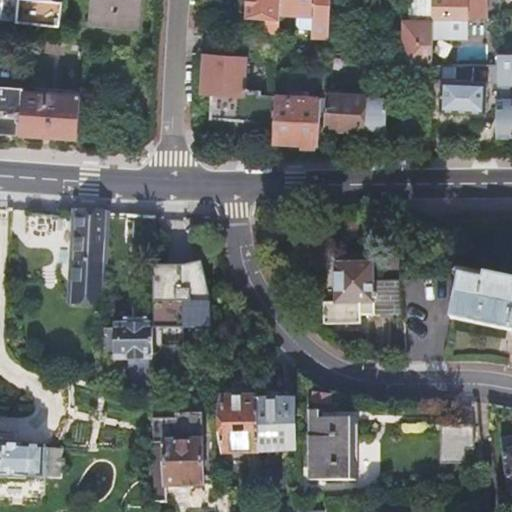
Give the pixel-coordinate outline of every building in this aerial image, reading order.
[(0,0),(0,19),(58,26),(61,2),(50,0),(0,0)] [(91,0),(90,23),(137,28),(139,0),(91,0)] [(266,17),(265,33),(281,34),(282,14),(283,0),(248,0),(248,10),(248,15),(266,17)] [(283,0),(282,14),(300,15),(316,16),(316,26),(316,35),(330,36),(331,25),(331,0),(283,0)] [(431,37),(431,30),(431,0),(414,0),(412,42),(406,41),(404,79),(430,81),(430,65),(431,37)] [(431,0),(431,30),(431,37),(464,38),(465,19),(483,20),(483,0),(431,0)] [(299,25),(316,26),(316,16),(300,15),(299,25)] [(242,20),(234,19),(233,30),(241,31),(242,20)] [(331,25),(330,36),(329,51),(345,53),(347,53),(347,39),(336,39),(337,25),(331,25)] [(281,34),(265,33),(254,32),(255,49),(258,49),(279,51),(281,34)] [(63,41),(56,40),(46,39),(45,52),(62,53),(63,41)] [(258,62),(278,64),(279,51),(258,49),(258,62)] [(511,53),(496,54),(496,67),(495,89),(511,88),(511,53)] [(209,118),(274,123),(276,97),(261,96),(261,91),(243,90),(245,57),(203,54),(201,90),(211,92),(209,118)] [(472,81),(473,66),(452,65),(452,80),(440,80),(440,111),(485,112),(485,82),(472,81)] [(0,130),(19,132),(22,90),(22,86),(0,84),(0,130)] [(22,90),(19,132),(76,136),(79,95),(22,90)] [(326,92),(323,128),(360,130),(360,128),(385,131),(386,120),(387,99),(362,97),(363,95),(326,92)] [(274,123),(272,141),(317,145),(320,99),(276,95),(276,97),(274,123)] [(511,97),(497,97),(495,135),(511,135),(511,97)] [(403,121),(386,120),(385,131),(384,158),(401,157),(403,121)] [(72,303),(105,304),(108,213),(75,211),(72,303)] [(511,217),(432,217),(431,249),(511,248),(511,217)] [(153,324),(153,330),(212,330),(212,302),(202,263),(184,266),(154,266),(153,324)] [(366,318),(404,316),(402,282),(376,284),(375,266),(338,268),(341,309),(330,310),(331,330),(367,328),(366,318)] [(460,276),(450,319),(511,333),(511,280),(484,274),(482,281),(460,276)] [(153,330),(153,324),(149,324),(149,316),(124,315),(124,324),(104,324),(103,350),(130,350),(130,391),(153,391),(153,330)] [(221,456),(257,455),(256,452),(256,403),(256,399),(248,400),(248,393),(227,392),(227,399),(221,399),(221,456)] [(256,403),(256,452),(286,452),(287,403),(256,403)] [(314,421),(324,421),(324,411),(306,411),(306,421),(314,421)] [(175,419),(153,419),(153,503),(166,503),(166,487),(202,487),(203,414),(175,414),(175,419)] [(315,440),(307,440),(308,481),(359,479),(357,420),(324,421),(314,421),(315,440)] [(306,421),(307,440),(315,440),(314,421),(306,421)] [(476,427),(442,427),(442,464),(467,464),(467,450),(476,450),(476,427)] [(0,478),(0,479),(25,479),(25,477),(43,478),(43,448),(26,447),(26,445),(1,444),(1,441),(0,440),(0,478)] [(60,448),(43,448),(43,478),(59,478),(59,466),(61,466),(61,460),(59,460),(60,448)]
